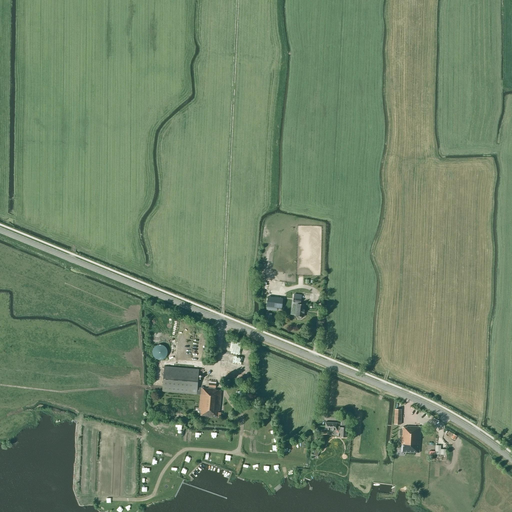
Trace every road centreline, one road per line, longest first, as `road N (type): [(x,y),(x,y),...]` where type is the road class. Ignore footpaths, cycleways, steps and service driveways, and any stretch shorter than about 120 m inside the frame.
road 1 (tertiary): [(511,460),(402,394),(0,230)]
road 2 (track): [(221,315),(237,0)]
